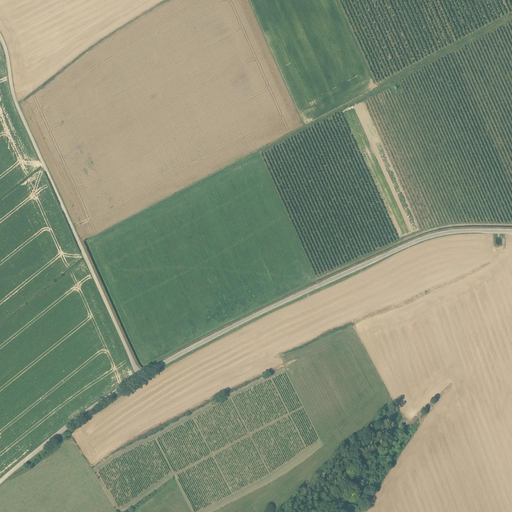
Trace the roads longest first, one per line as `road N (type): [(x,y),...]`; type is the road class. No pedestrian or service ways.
road 1 (unclassified): [(140,376),(405,245),(461,230),(511,231)]
road 2 (unclassified): [(140,376),(17,107),(0,36)]
road 3 (unclassified): [(0,481),(140,376)]
